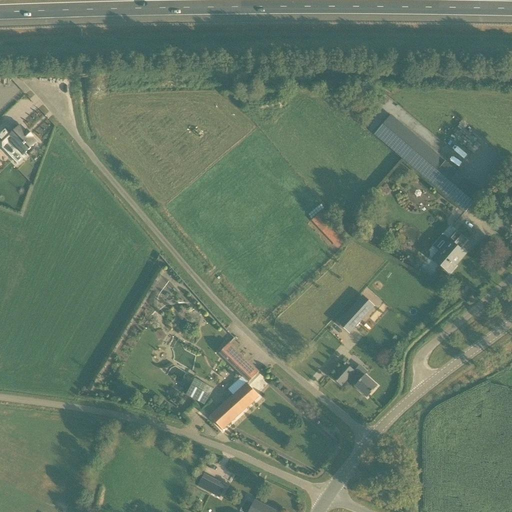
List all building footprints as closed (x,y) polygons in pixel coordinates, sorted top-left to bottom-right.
[(465,212),(482,193),(391,115),(374,134),(465,212)] [(20,146),(28,154),(39,141),(28,153),(26,151),(37,139),(31,134),(32,133),(26,127),(25,129),(19,123),(13,130),(10,126),(2,134),(0,131),(0,143),(3,146),(9,140),(17,149),(20,146)] [(322,211),(313,221),(341,249),(351,239),(322,211)] [(458,249),(465,241),(456,232),(433,259),(449,273),(455,266),(454,265),(464,253),(458,249)] [(359,300),(343,318),(355,329),(371,311),(359,300)] [(233,338),(234,339),(219,353),(249,382),(259,372),(229,344),(234,339),(234,338),(233,338)] [(354,372),(345,363),(332,378),(341,386),(348,378),(356,385),(355,386),(367,398),(377,387),(365,375),(364,375),(357,369),(354,372)] [(260,390),(268,383),(261,375),(253,382),(260,390)] [(216,394),(210,391),(213,386),(208,382),(201,393),(213,400),(216,394)] [(210,416),(223,430),(259,397),(247,383),(210,416)] [(372,469),(373,480),(394,478),(398,475),(398,474),(398,470),(398,469),(394,467),(393,467),(372,469)] [(204,474),(198,487),(220,499),(226,485),(204,474)] [(276,511),(255,501),(248,511),(276,511)]
